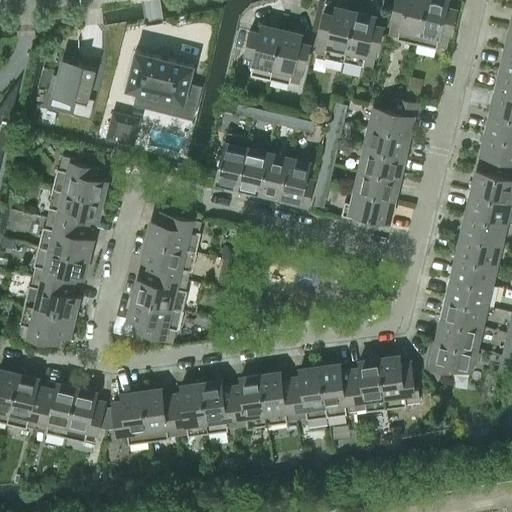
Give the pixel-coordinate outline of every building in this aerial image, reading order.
[(426,0),(395,0),(392,15),(393,15),(388,33),(398,35),(397,37),(417,42),(426,0)] [(447,0),(426,0),(417,42),(437,47),(437,45),(446,47),(451,29),(456,8),(446,6),(447,0)] [(324,55),(343,60),(355,11),(335,6),(334,14),(323,12),(318,33),(319,33),(315,51),(324,53),(324,55)] [(375,15),(355,11),(343,60),(363,65),(364,63),(373,65),(377,46),(378,47),(383,26),(373,24),(375,15)] [(282,29),(271,26),(262,24),(260,32),(250,30),(245,50),(246,51),(242,69),(251,71),(250,73),(270,78),(282,29)] [(301,33),(282,29),(270,78),(290,82),(290,80),(300,83),(304,64),(305,65),(310,44),(300,41),(301,33)] [(511,47),(506,46),(503,58),(501,58),(499,65),(501,67),(511,70),(511,47)] [(136,48),(126,86),(138,89),(135,102),(169,111),(173,98),(196,104),(201,84),(189,81),(194,63),(136,48)] [(50,91),(47,104),(73,110),(89,114),(93,101),(88,100),(89,97),(97,67),(80,63),(80,60),(78,57),(75,56),(72,56),(70,57),(68,60),(62,58),(59,73),(54,92),(50,91)] [(511,70),(501,67),(499,79),(496,79),(494,86),(496,88),(496,89),(511,92),(511,70)] [(0,162),(21,77),(15,83),(12,88),(8,93),(5,98),(0,105),(0,162)] [(407,86),(404,98),(418,101),(420,90),(407,86)] [(224,87),(221,100),(235,103),(237,90),(224,87)] [(511,92),(496,89),(494,100),(491,100),(489,107),(491,109),(511,114),(511,92)] [(375,104),(370,126),(408,135),(411,124),(414,123),(419,101),(418,101),(404,98),(395,96),(392,108),(375,104)] [(338,102),(335,118),(343,120),(347,104),(338,102)] [(255,107),(239,103),(237,112),(253,115),(255,107)] [(271,111),(255,107),(253,115),(269,119),(271,111)] [(511,114),(491,109),(488,121),(486,121),(484,128),(486,130),(511,136),(511,114)] [(113,110),(106,136),(134,143),(140,117),(113,110)] [(297,117),(281,113),(279,122),(295,125),(297,117)] [(313,121),(297,117),(295,125),(311,129),(313,121)] [(343,120),(335,118),(331,134),(340,136),(343,120)] [(408,135),(370,126),(365,147),(403,156),(406,145),(408,145),(410,137),(408,136),(408,135)] [(511,136),(486,130),(484,142),(481,142),(479,150),(481,151),(481,152),(499,157),(498,161),(511,164),(511,136)] [(246,146),(225,141),(216,179),(228,182),(228,184),(235,186),(236,184),(237,184),(246,146)] [(328,144),(325,160),(333,162),(337,146),(328,144)] [(267,151),(246,146),(237,184),(249,187),(249,189),(256,191),(257,189),(258,189),(267,151)] [(403,156),(365,147),(360,168),(398,177),(401,166),(403,166),(405,158),(403,157),(403,156)] [(113,150),(112,155),(115,161),(121,162),(123,152),(113,150)] [(288,156),(267,151),(258,189),(270,192),(270,194),(277,196),(278,194),(279,194),(288,156)] [(57,166),(53,186),(102,198),(107,178),(98,176),(101,166),(76,160),(77,157),(63,153),(59,167),(57,166)] [(310,161),(288,156),(279,194),(291,197),(291,200),(308,204),(314,180),(306,179),(310,161)] [(333,162),(325,160),(321,176),(329,179),(333,162)] [(398,177),(360,168),(355,189),(393,198),(396,187),(399,187),(400,179),(398,178),(398,177)] [(510,199),(511,192),(511,176),(509,176),(510,172),(496,169),(495,173),(477,168),(474,181),(472,181),(470,188),(472,189),(472,190),(510,199)] [(102,198),(53,186),(48,206),(50,206),(47,216),(86,225),(89,216),(97,218),(97,216),(99,209),(102,198)] [(327,188),(319,186),(315,202),(323,204),(327,188)] [(393,198),(355,189),(352,201),(345,199),(342,213),(377,221),(378,217),(388,220),(391,208),(394,208),(395,200),(393,199),(393,198)] [(511,199),(510,199),(472,190),(469,201),(467,202),(465,209),(467,210),(467,211),(505,220),(511,221),(511,199)] [(163,211),(160,221),(152,219),(147,238),(196,250),(201,230),(199,230),(202,220),(163,211)] [(500,241),(505,220),(467,211),(464,223),(462,223),(460,230),(462,231),(462,232),(500,241)] [(86,225),(47,216),(45,225),(43,225),(38,244),(88,256),(92,237),(84,235),(86,225)] [(500,241),(462,232),(459,244),(457,244),(455,251),(457,252),(457,253),(495,262),(500,241)] [(196,250),(147,238),(143,258),(151,260),(149,270),(188,279),(190,269),(192,270),(196,250)] [(88,256),(38,244),(34,264),(36,265),(33,274),(72,283),(75,274),(83,276),(88,256)] [(495,262),(457,253),(454,265),(452,265),(450,272),(452,273),(452,274),(490,283),(495,262)] [(223,257),(222,264),(226,269),(233,271),(235,259),(223,257)] [(188,279),(149,270),(146,279),(138,277),(133,297),(183,309),(187,289),(185,288),(188,279)] [(72,283),(33,274),(31,284),(29,283),(24,303),(73,315),(78,295),(70,293),(72,283)] [(490,283),(452,274),(451,279),(449,286),(447,286),(445,293),(447,294),(447,295),(485,304),(490,283)] [(485,304),(447,295),(445,307),(442,307),(440,314),(442,315),(442,316),(480,325),(485,304)] [(183,309),(133,297),(129,317),(137,319),(135,329),(159,335),(159,338),(173,341),(176,328),(178,328),(183,309)] [(73,315),(24,303),(20,322),(21,323),(18,336),(32,340),(33,336),(58,343),(60,332),(69,334),(73,315)] [(480,325),(442,316),(441,321),(440,328),(437,328),(435,335),(437,336),(437,337),(476,346),(480,325)] [(476,346),(437,337),(435,349),(431,349),(427,366),(451,372),(453,364),(470,368),(476,346)] [(502,353),(498,369),(507,371),(511,355),(502,353)] [(399,354),(391,355),(379,357),(386,407),(406,404),(406,402),(420,400),(418,386),(414,386),(411,361),(401,362),(399,354)] [(379,357),(368,358),(359,359),(360,364),(361,368),(351,369),(356,409),(366,407),(366,409),(386,407),(379,357)] [(340,362),(331,363),(320,365),(327,415),(347,412),(347,410),(356,409),(351,369),(341,370),(340,362)] [(320,365),(301,367),(300,367),(301,372),(301,376),(291,377),(297,417),(306,416),(307,418),(327,415),(320,365)] [(19,372),(8,369),(0,367),(0,419),(7,421),(19,372)] [(282,379),(281,375),(281,370),(260,373),(267,423),(287,420),(287,418),(297,417),(291,377),(282,379)] [(38,377),(19,372),(7,421),(27,426),(27,424),(37,426),(46,387),(36,385),(38,377)] [(260,373),(249,374),(240,376),(241,384),(232,385),(237,425),(247,424),(247,426),(267,423),(260,373)] [(221,378),(201,381),(208,431),(228,428),(228,426),(237,425),(232,385),(222,387),(221,378)] [(57,381),(57,382),(56,389),(46,387),(37,426),(46,428),(46,430),(65,435),(77,386),(57,381)] [(201,381),(190,383),(181,384),(182,392),(172,394),(178,433),(188,432),(188,434),(208,431),(201,381)] [(97,390),(77,386),(65,435),(85,440),(86,438),(96,440),(105,401),(95,399),(97,390)] [(163,395),(162,391),(162,387),(142,389),(148,439),(169,437),(168,435),(178,433),(172,394),(163,395)] [(142,389),(130,391),(122,392),(123,400),(112,402),(118,442),(128,440),(128,442),(148,439),(142,389)]
